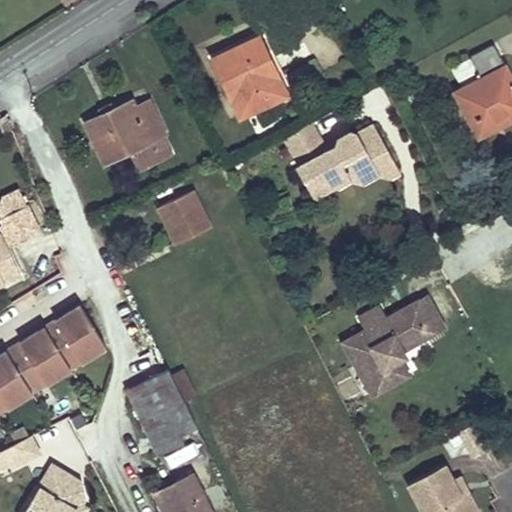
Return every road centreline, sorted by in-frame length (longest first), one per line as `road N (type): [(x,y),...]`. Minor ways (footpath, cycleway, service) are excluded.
road 1 (unknown): [(7,77),(112,302),(116,375),(104,452),(131,511)]
road 2 (tertiary): [(0,82),(127,0)]
